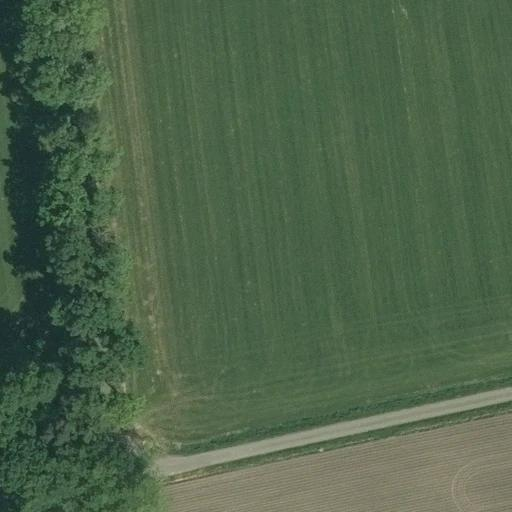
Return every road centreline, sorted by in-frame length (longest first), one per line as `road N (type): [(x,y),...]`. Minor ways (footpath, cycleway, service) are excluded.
road 1 (unclassified): [(511,393),(169,468),(133,467),(118,452)]
road 2 (track): [(118,452),(37,481),(23,493),(22,511)]
